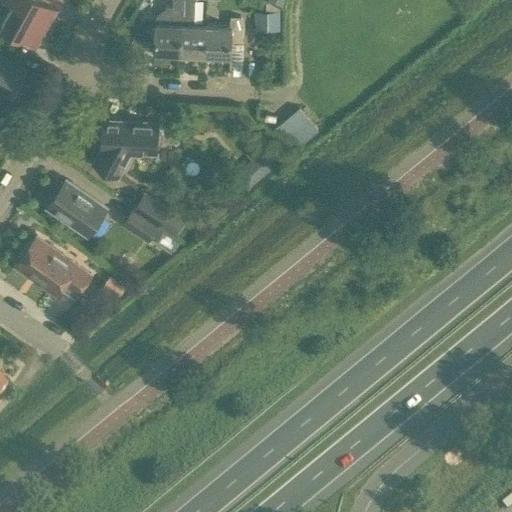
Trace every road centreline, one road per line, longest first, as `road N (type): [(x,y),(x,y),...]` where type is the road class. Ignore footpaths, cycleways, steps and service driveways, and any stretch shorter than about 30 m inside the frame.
road 1 (motorway): [(511,249),(192,511)]
road 2 (motorway): [(277,511),(511,319)]
road 3 (unclassified): [(365,511),(384,481),(511,376)]
road 4 (residential): [(256,92),(65,85)]
road 5 (residential): [(0,199),(65,85)]
